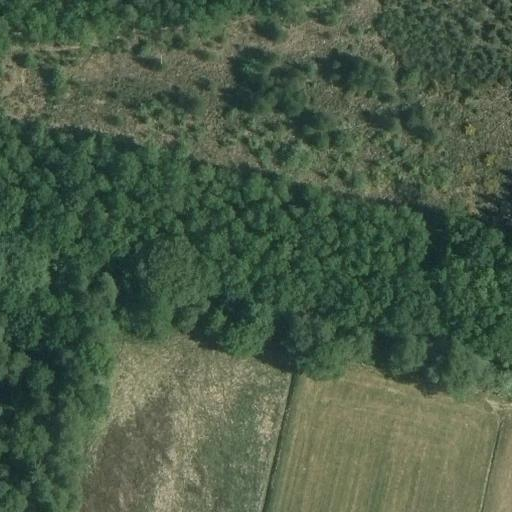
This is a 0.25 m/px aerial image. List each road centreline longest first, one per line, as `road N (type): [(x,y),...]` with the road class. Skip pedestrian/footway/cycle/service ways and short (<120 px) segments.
road 1 (track): [(0,243),(511,357)]
road 2 (track): [(0,56),(150,39),(310,0)]
